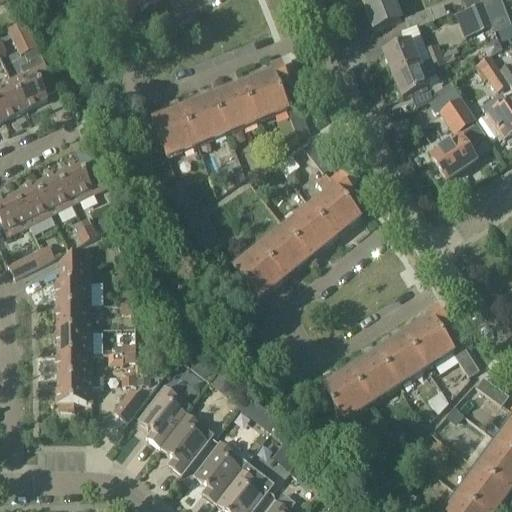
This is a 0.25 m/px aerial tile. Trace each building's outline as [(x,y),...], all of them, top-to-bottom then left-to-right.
[(107,35),(137,15),(126,0),(85,0),(84,1),(107,35)] [(126,0),(137,15),(159,0),(126,0)] [(381,0),(361,7),(372,34),(399,24),(392,7),(404,3),(402,0),(381,0)] [(499,0),(497,0),(482,6),(483,8),(489,23),(506,16),(499,0)] [(442,7),(430,12),(435,24),(447,20),(442,7)] [(483,8),(456,19),(464,41),(492,30),(489,23),(483,8)] [(409,34),(416,31),(435,24),(430,12),(404,22),(409,34)] [(23,25),(7,33),(20,60),(38,51),(24,25),(23,25)] [(391,80),(417,68),(413,58),(408,46),(420,41),(416,31),(402,37),(406,47),(382,57),(391,80)] [(436,48),(425,52),(430,63),(440,59),(436,48)] [(451,54),(440,59),(444,68),(455,63),(451,54)] [(417,68),(391,80),(401,103),(411,98),(417,111),(436,103),(430,90),(427,91),(424,83),(434,78),(432,74),(444,69),(444,68),(440,59),(430,63),(417,68)] [(508,89),(499,75),(489,60),(474,70),(482,83),(486,81),(497,97),(508,89)] [(242,89),(257,127),(285,116),(294,140),(306,136),(279,68),(267,73),(270,78),(242,89)] [(499,75),(508,89),(511,95),(511,94),(511,74),(508,69),(499,75)] [(13,89),(26,114),(47,103),(45,99),(55,94),(45,73),(13,89)] [(0,116),(4,125),(26,114),(13,89),(0,95),(0,116)] [(228,139),(257,127),(242,89),(213,101),(228,139)] [(197,151),(228,139),(213,101),(182,113),(197,151)] [(503,147),(511,140),(511,113),(508,107),(486,122),(503,147)] [(164,165),(197,151),(182,113),(149,126),(164,165)] [(445,186),(474,166),(465,153),(486,140),(469,115),(448,129),(459,143),(430,163),(445,186)] [(322,179),(332,172),(313,145),(303,152),(322,179)] [(58,179),(70,203),(100,188),(90,166),(81,171),(79,168),(58,179)] [(294,172),(285,179),(292,188),(298,184),(298,177),(294,172)] [(48,214),(70,203),(58,179),(36,189),(48,214)] [(310,210),(336,243),(359,224),(342,203),(350,196),(342,185),(338,179),(329,186),(333,192),(310,210)] [(205,257),(220,247),(181,185),(165,195),(205,257)] [(27,224),(48,214),(36,189),(15,200),(27,224)] [(0,227),(4,236),(27,224),(15,200),(0,206),(0,227)] [(311,263),(336,243),(310,210),(285,230),(311,263)] [(137,252),(147,247),(136,224),(126,229),(137,252)] [(83,231),(90,244),(98,240),(92,226),(83,231)] [(285,283),(311,263),(285,230),(259,251),(285,283)] [(81,248),(90,244),(83,231),(75,235),(81,248)] [(41,254),(47,266),(54,262),(48,250),(41,254)] [(57,311),(91,310),(90,251),(56,268),(57,311)] [(257,306),(285,283),(259,251),(231,273),(257,306)] [(14,282),(47,266),(41,254),(8,270),(14,282)] [(57,335),(91,334),(91,310),(57,311),(57,335)] [(428,324),(450,358),(465,382),(477,375),(436,311),(425,319),(428,324)] [(428,373),(450,358),(428,324),(406,338),(428,373)] [(57,359),(91,359),(91,334),(57,335),(57,359)] [(400,390),(428,373),(406,338),(378,356),(400,390)] [(189,352),(180,362),(192,372),(201,360),(190,351),(189,352)] [(371,409),(400,390),(378,356),(349,374),(371,409)] [(58,383),(92,382),(91,359),(57,359),(58,383)] [(117,359),(106,359),(106,371),(121,371),(121,366),(121,359),(117,359)] [(210,389),(219,377),(211,371),(202,383),(210,389)] [(341,428),(371,409),(349,374),(319,393),(341,428)] [(225,400),(234,388),(222,378),(212,390),(225,400)] [(122,390),(135,390),(135,381),(122,382),(122,390)] [(92,382),(58,383),(58,415),(74,414),(74,408),(92,408),(92,392),(101,392),(101,382),(92,382)] [(501,411),(508,402),(483,382),(476,391),(501,411)] [(160,453),(186,419),(184,417),(190,411),(164,391),(138,425),(151,436),(146,442),(160,453)] [(126,426),(143,404),(131,395),(114,417),(126,426)] [(511,422),(495,445),(511,457),(511,409),(508,415),(511,417),(511,422)] [(268,418),(260,429),(269,436),(278,425),(268,418)] [(186,419),(160,453),(172,463),(167,469),(182,481),(213,440),(200,430),(186,419)] [(275,451),(285,438),(275,431),(265,444),(275,451)] [(509,497),(511,492),(511,457),(495,445),(476,472),(509,497)] [(215,509),(242,475),(229,465),(234,458),(220,447),(193,481),(206,491),(201,498),(215,509)] [(292,470),(299,461),(290,454),(283,463),(292,470)] [(403,511),(411,511),(417,503),(351,464),(343,476),(403,511)] [(248,466),(242,475),(215,509),(219,511),(256,511),(264,502),(251,492),(262,477),(248,466)] [(475,511),(497,511),(509,497),(476,472),(456,498),(475,511)] [(475,511),(456,498),(446,511),(475,511)]
